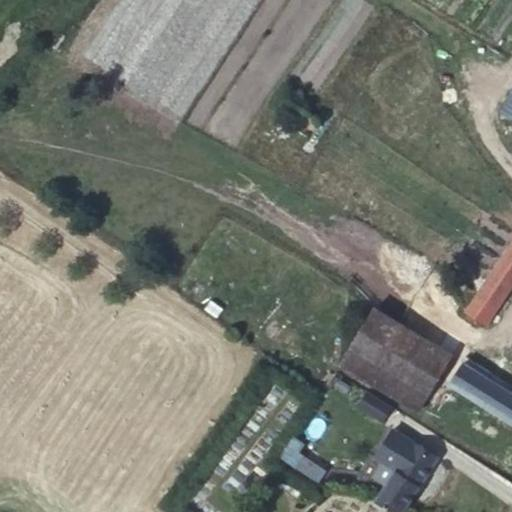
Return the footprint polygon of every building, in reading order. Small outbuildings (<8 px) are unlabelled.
[(286,79),(274,95),(289,103),(301,87),(286,79)] [(511,223),(467,293),(478,301),(495,312),(511,284),(511,223)] [(348,342),(401,374),(429,332),(377,299),(348,342)] [(495,312),(478,301),(466,319),(484,330),(495,312)] [(286,321),(271,343),(321,372),(333,349),(286,321)] [(429,332),(401,374),(391,390),(417,407),(455,347),(429,332)] [(511,426),(511,392),(464,362),(447,387),(511,426)] [(385,420),(393,404),(364,389),(356,406),(385,420)] [(378,471),(393,482),(424,435),(399,421),(381,448),(390,457),(378,471)] [(424,435),(393,482),(382,497),(404,511),(406,511),(448,449),(424,435)]
